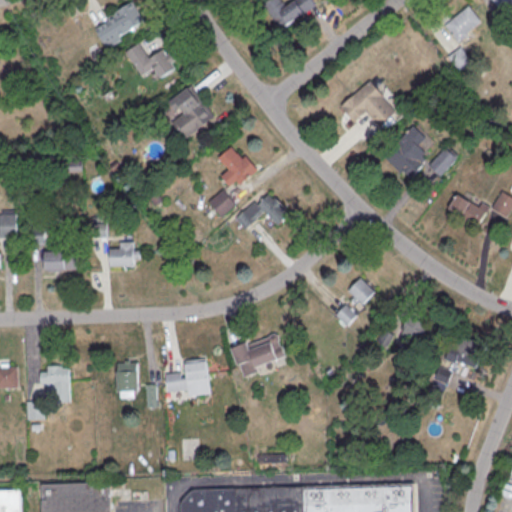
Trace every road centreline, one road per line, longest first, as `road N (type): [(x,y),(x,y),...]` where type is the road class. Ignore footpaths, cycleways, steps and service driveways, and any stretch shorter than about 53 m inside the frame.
road 1 (residential): [(511,310),(432,269),(348,198),(265,104),(190,0)]
road 2 (residential): [(363,211),(277,282),(224,306),(0,320)]
road 3 (residential): [(265,104),(396,0)]
road 4 (residential): [(469,511),(511,383)]
